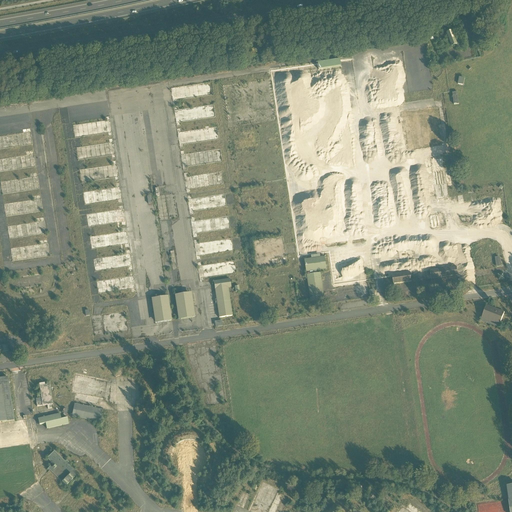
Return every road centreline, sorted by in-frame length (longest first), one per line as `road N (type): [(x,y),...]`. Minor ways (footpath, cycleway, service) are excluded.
road 1 (tertiary): [(0,53),(351,0)]
road 2 (motorway): [(0,35),(177,0)]
road 3 (motorway): [(128,0),(0,23)]
